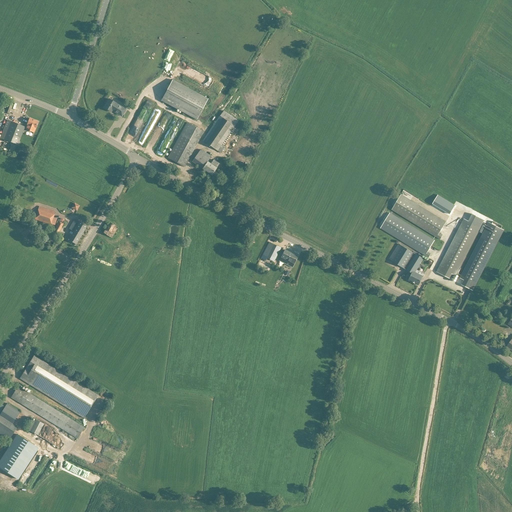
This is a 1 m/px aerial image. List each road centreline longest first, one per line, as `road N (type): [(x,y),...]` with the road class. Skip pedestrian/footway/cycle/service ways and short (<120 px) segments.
road 1 (tertiary): [(511,363),(440,316),(137,158)]
road 2 (tertiary): [(0,378),(137,158)]
road 3 (track): [(417,511),(447,320)]
road 4 (tertiary): [(69,116),(106,0)]
